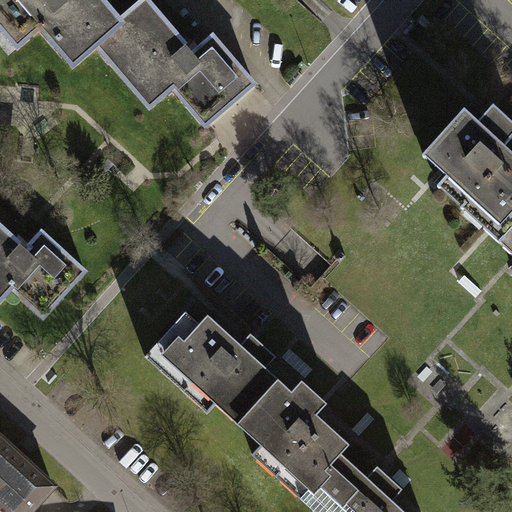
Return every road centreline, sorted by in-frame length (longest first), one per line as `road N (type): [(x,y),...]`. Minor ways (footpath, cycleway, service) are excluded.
road 1 (residential): [(405,0),(225,199)]
road 2 (residential): [(0,387),(134,511)]
